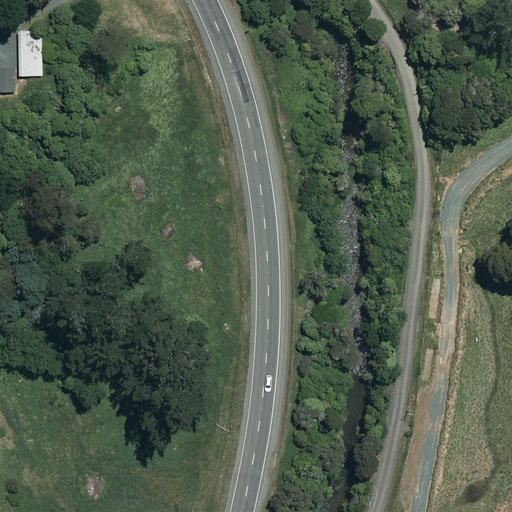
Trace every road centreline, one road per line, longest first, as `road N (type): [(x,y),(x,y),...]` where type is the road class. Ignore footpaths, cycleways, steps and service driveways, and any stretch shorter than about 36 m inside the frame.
road 1 (unclassified): [(375,511),(394,450),(422,184),(405,81),(388,32),(365,0)]
road 2 (trunk): [(193,0),(235,109),(252,204),(251,393),(227,511)]
